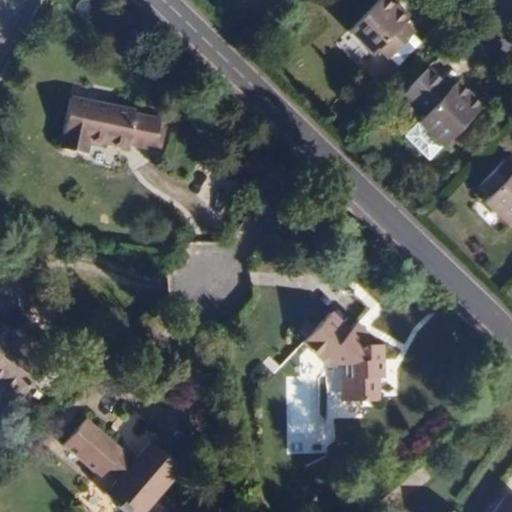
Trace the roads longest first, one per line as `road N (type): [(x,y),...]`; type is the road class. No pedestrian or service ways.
road 1 (residential): [(511,352),(317,156)]
road 2 (residential): [(317,156),(162,0)]
road 3 (residential): [(317,156),(207,283)]
